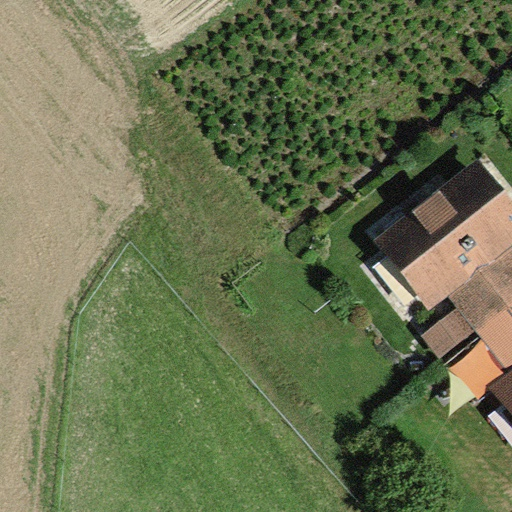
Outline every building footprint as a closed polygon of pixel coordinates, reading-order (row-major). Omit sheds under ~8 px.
[(429,317),(450,301),(511,254),(511,207),(478,164),(373,245),(429,317)] [(511,254),(450,301),(456,310),(475,336),(511,308),(511,254)] [(511,308),(475,336),(510,378),(511,376),(511,308)] [(440,363),(475,336),(456,310),(420,338),(440,363)] [(511,376),(510,378),(492,393),(511,418),(511,376)]
